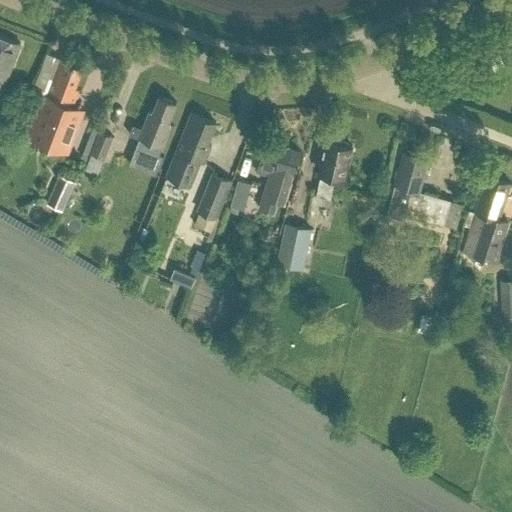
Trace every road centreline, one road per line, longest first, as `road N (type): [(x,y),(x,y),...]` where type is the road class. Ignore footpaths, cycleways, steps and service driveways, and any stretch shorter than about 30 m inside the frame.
road 1 (unclassified): [(31,0),(214,71),(322,76),(377,60)]
road 2 (unclassified): [(511,139),(390,95),(377,60)]
road 3 (unclassified): [(377,60),(510,0)]
